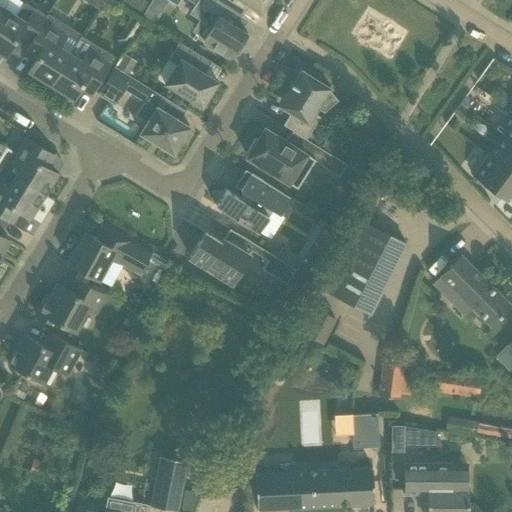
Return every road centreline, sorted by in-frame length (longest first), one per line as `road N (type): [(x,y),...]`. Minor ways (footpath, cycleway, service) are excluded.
road 1 (residential): [(279,33),(189,176),(174,186),(99,151)]
road 2 (residential): [(99,151),(4,316)]
road 3 (residential): [(396,128),(337,68),(279,33)]
